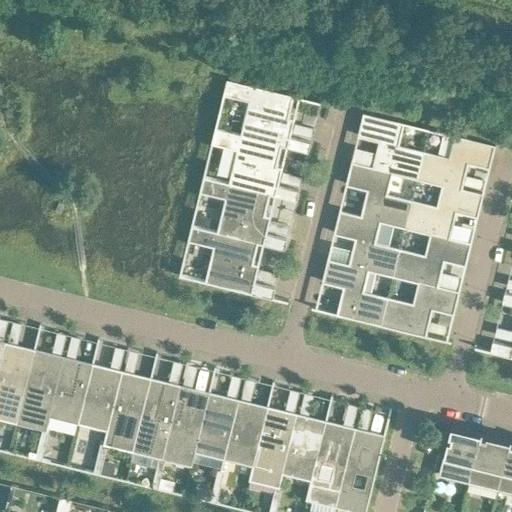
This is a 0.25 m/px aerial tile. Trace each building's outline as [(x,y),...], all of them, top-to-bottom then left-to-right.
[(227,78),(223,94),(249,100),(241,133),(240,134),(281,144),(281,145),(308,151),(311,141),(290,136),(295,117),(293,116),(293,118),(288,117),(293,96),(294,94),(227,78)] [(351,161),(393,171),(417,177),(424,150),(415,148),(399,144),(405,122),(363,112),(360,125),(361,125),(359,134),(362,135),(362,136),(379,140),(373,166),(353,161),(353,160),(351,160),(351,161)] [(203,176),(271,193),(297,199),(299,190),(278,185),(283,165),(281,165),(281,167),(276,166),(281,145),(281,144),(240,134),(241,133),(215,127),(211,142),(237,149),(229,182),(203,175),(203,176)] [(417,177),(442,183),(462,188),(468,162),(485,166),(489,166),(491,157),(492,157),(495,144),(454,134),(449,156),(424,150),(417,177)] [(341,209),(340,209),(339,209),(381,219),(405,225),(413,196),(388,190),(393,171),(351,161),(348,173),(349,173),(347,183),(350,184),(350,185),(367,189),(361,215),(341,210),(341,209)] [(191,225),(285,248),(287,239),(266,233),(271,214),(270,213),(269,215),(264,214),(269,193),(296,200),(297,199),(271,193),(203,176),(199,191),(225,197),(217,230),(192,224),(191,225)] [(438,202),(413,196),(405,225),(430,232),(472,242),(472,241),(470,240),(470,241),(450,236),(456,211),(473,215),(473,214),(477,215),(479,205),(480,206),(484,192),(482,192),(482,193),(462,188),(442,183),(438,202)] [(355,238),(349,263),(369,268),(394,274),(401,245),(376,238),(381,219),(339,209),(336,222),(337,222),(335,232),(338,233),(338,234),(355,238)] [(258,242),(285,249),(285,248),(191,225),(188,240),(213,246),(205,281),(288,301),(288,300),(288,299),(273,296),(275,287),(255,282),(259,262),(258,262),(257,264),(253,263),(258,242)] [(394,274),(419,280),(438,285),(444,259),(461,264),(462,263),(465,264),(468,254),(472,242),(430,232),(426,251),(401,245),(394,274)] [(325,271),(323,280),(327,281),(326,282),(344,286),(337,312),(337,313),(381,324),(389,293),(364,287),(369,268),(349,263),(331,259),(329,258),(328,257),(324,270),(325,271)] [(389,293),(381,324),(426,335),(426,333),(432,308),(449,312),(450,311),(453,312),(456,302),(457,303),(460,289),(458,289),(458,290),(438,285),(419,280),(414,299),(389,293)] [(511,293),(505,292),(502,302),(511,304),(511,293)] [(491,349),(490,351),(511,356),(511,344),(493,340),(491,349)] [(5,343),(0,363),(0,415),(17,420),(33,355),(32,355),(27,353),(28,349),(5,343)] [(33,355),(17,420),(43,426),(47,427),(50,413),(63,357),(40,352),(39,356),(34,355),(33,355)] [(63,357),(50,413),(79,420),(91,369),(85,368),(86,363),(63,357)] [(91,369),(79,420),(107,427),(108,427),(122,372),(98,366),(97,371),(92,369),(91,369)] [(107,427),(104,441),(108,442),(134,449),(150,383),(149,383),(144,382),(145,377),(122,372),(108,427),(107,427)] [(150,383),(134,449),(159,455),(163,456),(180,386),(157,380),(156,385),(150,384),(150,383)] [(180,386),(163,456),(166,457),(191,463),(191,465),(192,465),(193,460),(196,448),(195,448),(208,398),(207,398),(202,396),(203,392),(180,386)] [(208,398),(195,448),(196,448),(224,455),(225,455),(238,400),(215,395),(214,399),(209,398),(208,398)] [(238,400),(225,455),(225,456),(253,462),(254,462),(266,412),(265,412),(260,411),(261,406),(238,400)] [(253,462),(249,479),(250,479),(251,477),(276,483),(280,484),(284,470),(283,470),(296,414),(273,409),(272,413),(267,412),(266,412),(254,462),(253,462)] [(296,414),(283,470),(284,470),(311,477),(312,477),(324,426),(318,425),(319,420),(296,414)] [(330,428),(325,426),(324,426),(312,477),(311,477),(306,498),(307,499),(308,496),(313,498),(333,502),(336,503),(355,429),(332,423),(330,428)] [(451,423),(451,424),(443,455),(439,474),(469,481),(481,431),(451,423)] [(43,426),(39,442),(46,443),(50,428),(47,427),(43,426)] [(384,441),(382,440),(377,439),(378,434),(355,429),(336,503),(340,504),(367,510),(384,441)] [(510,438),(481,431),(469,481),(498,488),(510,438)] [(498,488),(511,491),(511,438),(510,438),(498,488)] [(101,441),(97,456),(104,458),(108,442),(104,441),(101,441)] [(39,442),(35,458),(42,459),(46,443),(39,442)] [(157,466),(156,470),(162,472),(166,457),(163,456),(159,455),(157,466)] [(97,456),(94,472),(100,473),(103,461),(104,458),(97,456)] [(218,469),(214,485),(221,486),(224,470),(222,470),(220,469),(218,469)] [(156,470),(152,486),(158,488),(161,479),(162,472),(156,470)] [(276,483),(272,499),(279,500),(283,485),(280,484),(276,483)] [(214,485),(210,500),(217,502),(221,486),(214,485)] [(219,495),(219,496),(219,498),(219,499),(220,500),(221,501),(222,502),(223,502),(224,502),(226,502),(227,502),(228,501),(229,501),(229,500),(230,499),(230,498),(231,497),(231,496),(231,495),(230,494),(230,493),(229,492),(228,491),(227,491),(226,490),(225,490),(224,490),(223,490),(222,491),(221,492),(220,492),(220,493),(219,494),(219,495)] [(272,499),(268,511),(275,511),(279,500),(272,499)] [(330,511),(337,511),(340,504),(336,503),(333,502),(330,511)]
